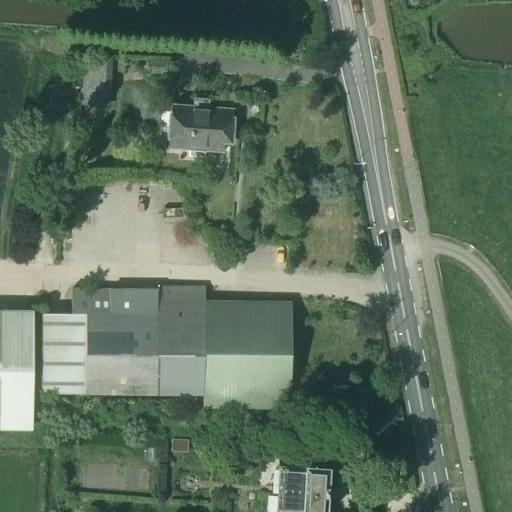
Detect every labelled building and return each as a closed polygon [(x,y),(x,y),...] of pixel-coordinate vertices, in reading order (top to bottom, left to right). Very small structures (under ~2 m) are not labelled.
[(83,57),(80,106),(110,106),(112,57),(83,57)] [(223,152),(223,146),(230,146),(231,133),(233,112),(207,110),(207,108),(193,107),(192,109),(171,107),(168,148),(189,150),(188,157),(204,159),(205,151),(223,152)] [(286,305),(204,304),(205,288),(155,287),(155,291),(71,289),(70,314),(43,314),(42,393),(202,396),(202,407),(285,408),(286,305)] [(0,311),(0,430),(31,431),(33,312),(0,311)] [(67,446),(77,447),(78,438),(68,437),(67,446)] [(171,440),(171,452),(187,453),(187,441),(171,440)] [(325,511),(328,471),(278,468),(274,511),(325,511)]
